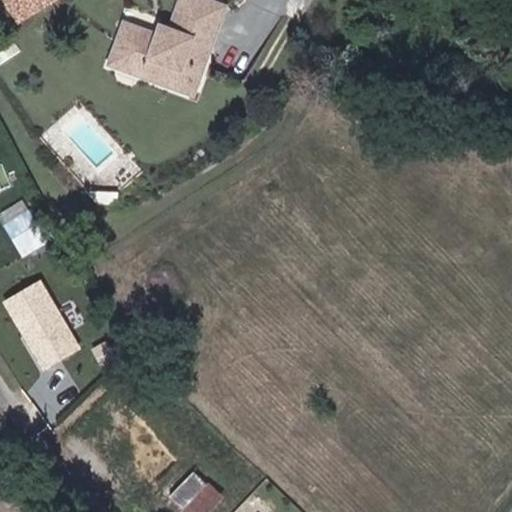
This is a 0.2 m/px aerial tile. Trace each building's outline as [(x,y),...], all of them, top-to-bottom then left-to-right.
[(6,0),(17,14),(34,0),(6,0)] [(124,68),(182,76),(209,80),(213,54),(221,1),(214,0),(179,0),(175,37),(165,35),(164,44),(128,39),(124,68)] [(2,215),(26,250),(51,233),(27,198),(2,215)] [(40,282),(5,303),(43,368),(79,348),(40,282)] [(106,343),(93,350),(100,361),(113,353),(106,343)] [(226,493),(199,464),(170,490),(190,511),(205,511),(223,496),(226,493)]
